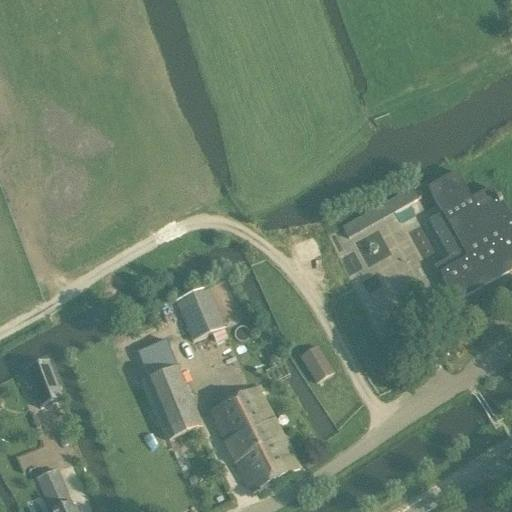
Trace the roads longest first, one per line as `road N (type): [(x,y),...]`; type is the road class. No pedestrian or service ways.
road 1 (unclassified): [(254,511),(511,358)]
road 2 (tertiary): [(405,511),(511,452)]
